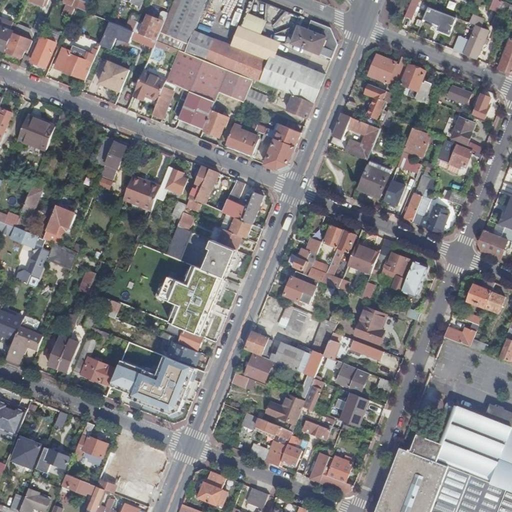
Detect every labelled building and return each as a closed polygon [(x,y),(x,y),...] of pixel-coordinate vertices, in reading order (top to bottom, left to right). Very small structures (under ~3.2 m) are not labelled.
[(76,8),(88,13),(92,4),(83,0),(64,0),(63,3),(76,8)] [(196,29),(208,0),(175,0),(170,13),(166,23),(158,40),(171,45),(180,49),(186,52),(196,29)] [(503,1),(499,0),(493,0),(491,8),(498,11),(503,1)] [(498,11),(498,12),(503,15),(506,7),(504,5),(506,2),(503,1),(498,11)] [(455,17),(430,7),(426,17),(455,28),(458,21),(454,20),(455,17)] [(166,23),(170,13),(165,11),(162,11),(159,19),(161,20),(166,23)] [(139,22),(141,17),(133,14),(127,28),(135,32),(135,31),(139,22)] [(35,29),(42,33),(49,18),(41,15),(35,29)] [(158,40),(166,23),(161,20),(159,19),(148,15),(145,24),(141,33),(155,39),(158,40)] [(292,94),(303,65),(273,54),(278,41),(259,34),(264,23),(249,16),(244,28),(241,27),(233,45),(196,29),(186,52),(204,59),(229,69),(230,69),(254,79),(292,94)] [(477,26),(465,55),(477,60),(490,31),(482,28),(485,20),(473,16),(470,24),(477,26)] [(13,34),(14,34),(15,33),(19,24),(14,22),(1,17),(0,19),(0,48),(6,51),(13,34)] [(335,30),(312,21),(308,30),(300,26),(293,43),(332,59),(340,41),(335,30)] [(135,32),(127,28),(111,22),(97,54),(103,57),(107,47),(108,48),(115,33),(132,39),(134,34),(139,36),(141,33),(135,31),(135,32)] [(145,24),(139,22),(135,31),(141,33),(145,24)] [(460,36),(454,50),(465,55),(477,26),(470,24),(469,23),(463,38),(460,36)] [(15,33),(26,38),(30,29),(19,24),(15,33)] [(14,34),(7,51),(23,58),(26,49),(29,50),(33,41),(26,38),(15,33),(14,34)] [(155,39),(141,33),(139,36),(138,40),(141,42),(139,48),(145,50),(147,44),(152,46),(155,39)] [(33,62),(47,67),(56,42),(42,37),(33,62)] [(511,73),(511,39),(500,69),(511,73)] [(158,40),(156,45),(169,50),(171,45),(158,40)] [(178,54),(180,49),(171,45),(169,50),(178,54)] [(57,68),(86,79),(95,59),(91,57),(89,62),(80,58),(83,51),(73,46),(71,51),(64,48),(57,68)] [(204,59),(186,52),(180,49),(178,54),(167,80),(166,82),(184,90),(180,100),(187,103),(204,59)] [(404,74),(406,70),(397,66),(398,63),(379,56),(370,75),(389,83),(390,83),(399,87),(400,84),(401,83),(404,74)] [(103,57),(93,80),(122,92),(132,69),(103,57)] [(229,69),(204,59),(187,103),(179,120),(204,131),(213,110),(220,92),(229,69)] [(315,103),(326,75),(303,65),(292,94),(294,95),(315,103)] [(400,84),(399,87),(397,91),(416,98),(427,72),(411,66),(407,75),(403,84),(403,85),(400,84)] [(229,69),(220,92),(245,102),(250,90),(254,79),(230,69),(229,69)] [(145,71),(135,94),(145,98),(147,95),(159,100),(164,87),(166,82),(167,80),(145,71)] [(396,94),(370,84),(366,94),(376,97),(368,115),(378,119),(383,108),(385,109),(387,104),(385,103),(386,101),(384,100),(386,94),(389,96),(394,98),(396,94)] [(468,115),(477,96),(453,86),(449,97),(466,104),(462,113),(468,116),(468,115)] [(159,100),(153,114),(163,118),(175,91),(164,87),(159,100)] [(250,90),(245,102),(261,108),(266,96),(250,90)] [(311,112),(315,103),(294,95),(288,110),(308,118),(311,112)] [(487,109),(492,99),(484,95),(476,114),(486,119),(489,110),(487,109)] [(11,113),(0,107),(0,140),(11,113)] [(213,110),(204,131),(221,137),(226,125),(227,126),(230,118),(213,110)] [(65,125),(70,113),(62,111),(58,122),(65,125)] [(378,127),(343,114),(337,128),(334,136),(344,140),(347,131),(350,132),(351,129),(365,135),(362,144),(351,139),(346,152),(369,160),(382,129),(378,127)] [(47,149),(56,127),(28,116),(20,138),(47,149)] [(469,144),(478,124),(462,117),(453,138),(469,144)] [(236,123),(227,144),(253,154),(260,139),(240,131),(242,126),(236,123)] [(263,133),(297,146),(302,133),(282,125),(279,132),(268,128),(266,131),(264,130),(263,133)] [(422,131),(415,128),(403,157),(411,160),(422,131)] [(274,144),(266,165),(278,169),(290,164),(297,146),(263,133),(262,136),(263,137),(262,140),(274,144)] [(104,169),(115,141),(105,136),(95,162),(101,165),(100,168),(104,169)] [(128,145),(115,140),(115,141),(104,169),(102,174),(114,179),(118,169),(119,169),(128,145)] [(467,167),(474,151),(458,145),(455,155),(448,151),(451,142),(446,140),(441,153),(444,154),(441,160),(460,168),(461,165),(467,167)] [(372,160),(370,166),(391,174),(393,169),(372,160)] [(413,170),(415,165),(406,161),(403,167),(409,169),(405,179),(411,181),(414,173),(413,170)] [(206,205),(220,173),(214,171),(202,166),(195,184),(203,187),(200,195),(192,192),(190,198),(203,204),(206,205)] [(391,174),(370,166),(360,189),(381,198),(391,174)] [(173,173),(168,171),(162,185),(182,194),(188,179),(183,177),(185,173),(175,169),(173,173)] [(416,193),(405,220),(408,221),(414,223),(427,190),(433,174),(427,171),(418,194),(416,193)] [(162,187),(134,176),(125,199),(152,210),(162,187)] [(239,198),(246,184),(242,182),(238,180),(231,195),(224,212),(228,214),(253,224),(265,196),(255,193),(252,199),(250,199),(247,207),(234,202),(236,197),(239,198)] [(393,181),(385,200),(398,205),(406,187),(393,181)] [(17,227),(24,230),(30,213),(33,214),(43,190),(33,186),(19,220),(17,227)] [(427,190),(414,223),(442,234),(450,212),(446,210),(448,208),(437,204),(431,220),(425,217),(431,200),(429,198),(431,193),(431,192),(427,190)] [(464,206),(466,199),(452,193),(450,201),(464,206)] [(200,212),(203,204),(190,198),(186,206),(200,212)] [(506,227),(511,229),(511,199),(509,207),(510,207),(507,213),(505,212),(500,224),(506,227)] [(77,214),(57,206),(44,238),(47,239),(56,243),(59,244),(62,236),(61,235),(71,227),(77,214)] [(188,217),(183,214),(179,224),(185,226),(188,217)] [(247,238),(253,224),(228,214),(222,228),(225,229),(244,236),(247,238)] [(3,222),(17,227),(19,220),(6,215),(3,222)] [(47,239),(44,238),(24,230),(17,227),(3,222),(0,220),(0,231),(13,236),(12,238),(35,247),(38,252),(36,253),(35,255),(33,256),(31,261),(32,262),(28,271),(25,270),(19,272),(16,280),(29,285),(33,276),(41,279),(49,259),(52,251),(46,248),(45,246),(47,239)] [(499,224),(495,234),(502,237),(506,227),(500,224),(499,224)] [(178,226),(167,254),(181,260),(193,232),(178,226)] [(339,248),(346,231),(332,226),(326,242),(339,248)] [(484,251),(502,259),(507,247),(511,248),(511,246),(511,229),(506,227),(502,237),(495,234),(490,233),(491,230),(487,228),(486,231),(481,244),(484,251)] [(238,250),(244,236),(225,229),(219,242),(238,250)] [(340,288),(342,283),(335,280),(336,277),(333,276),(345,250),(350,253),(357,236),(346,231),(339,248),(328,274),(324,282),(340,288)] [(313,267),(322,242),(312,238),(307,249),(303,248),(295,266),(310,273),(313,267)] [(388,256),(394,242),(386,239),(381,254),(377,263),(383,265),(386,258),(388,256)] [(227,278),(238,250),(219,242),(214,240),(211,248),(216,250),(208,270),(220,275),(227,278)] [(79,252),(73,249),(59,244),(56,243),(52,251),(49,259),(72,269),(79,252)] [(373,274),(377,263),(381,254),(358,244),(350,264),(373,274)] [(403,291),(415,262),(394,253),(394,255),(391,253),(383,272),(397,278),(394,287),(403,291)] [(429,267),(415,262),(403,291),(418,297),(429,267)] [(205,336),(227,278),(220,275),(208,270),(194,265),(187,282),(171,275),(162,297),(179,304),(171,323),(190,331),(205,336)] [(324,282),(328,274),(313,267),(310,273),(309,276),(324,282)] [(90,293),(98,273),(88,270),(80,290),(90,293)] [(312,305),(320,284),(293,274),(285,295),(312,305)] [(497,283),(488,280),(484,289),(482,288),(476,285),(470,301),(487,308),(494,290),(497,283)] [(363,298),(369,301),(375,285),(369,283),(363,298)] [(494,290),(487,308),(500,313),(506,297),(499,294),(500,292),(494,290)] [(104,314),(116,319),(122,304),(105,297),(101,305),(107,307),(104,314)] [(395,311),(408,316),(411,308),(399,303),(395,311)] [(286,305),(279,328),(301,335),(308,312),(286,305)] [(382,330),(388,315),(368,308),(357,335),(381,344),(386,332),(382,330)] [(1,310),(0,312),(0,333),(16,340),(24,320),(1,310)] [(77,324),(91,330),(92,327),(96,317),(83,311),(77,324)] [(474,323),(480,326),(483,318),(468,313),(466,319),(474,323)] [(16,340),(9,358),(20,363),(27,345),(39,350),(45,335),(36,332),(40,322),(26,316),(24,320),(16,340)] [(68,330),(74,332),(77,324),(71,322),(68,330)] [(199,349),(205,336),(190,331),(171,323),(168,331),(182,337),(180,341),(199,349)] [(474,323),(472,330),(468,328),(466,334),(449,327),(445,337),(472,347),(474,340),(480,326),(474,323)] [(511,324),(499,358),(511,363),(511,340),(510,340),(511,334),(511,324)] [(112,335),(99,330),(98,332),(101,334),(100,334),(111,338),(112,335)] [(246,349),(265,356),(272,337),(253,330),(246,349)] [(335,332),(325,356),(334,359),(341,343),(339,342),(342,335),(335,332)] [(50,365),(59,369),(71,340),(62,336),(50,365)] [(88,337),(74,371),(111,386),(117,373),(118,369),(89,358),(96,340),(88,337)] [(71,340),(59,369),(68,372),(80,342),(71,339),(71,340)] [(179,409),(196,366),(170,355),(130,340),(118,369),(117,373),(111,386),(175,411),(179,409)] [(380,360),(384,351),(355,340),(351,349),(380,360)] [(474,340),(472,347),(486,353),(489,346),(474,340)] [(196,366),(201,353),(175,342),(170,355),(196,366)] [(245,376),(268,383),(275,361),(252,353),(245,376)] [(362,392),(370,373),(340,361),(338,367),(344,369),(338,382),(362,392)] [(257,381),(237,373),(233,382),(246,387),(246,386),(254,389),(257,381)] [(316,378),(307,401),(301,413),(323,422),(324,422),(327,417),(313,412),(326,382),(316,378)] [(392,390),(395,383),(382,378),(380,385),(392,390)] [(342,420),(360,427),(371,400),(353,393),(342,420)] [(307,401),(290,394),(284,409),(272,404),(268,412),(293,423),(290,430),(294,432),(301,413),(307,401)] [(336,407),(345,410),(348,402),(339,399),(336,407)] [(0,427),(18,435),(27,412),(17,408),(16,409),(8,406),(9,404),(0,400),(0,427)] [(511,511),(511,418),(489,409),(488,413),(486,417),(459,406),(444,444),(419,435),(412,452),(402,448),(377,511),(511,511)] [(63,426),(68,414),(61,411),(56,423),(63,426)] [(254,444),(251,454),(280,466),(282,460),(289,445),(291,439),(293,434),(294,432),(290,430),(261,418),(258,426),(289,438),(286,444),(276,440),(271,451),(254,444)] [(331,429),(333,426),(324,422),(323,422),(321,425),(309,420),(306,428),(320,434),(319,435),(328,439),(332,429),(331,429)] [(91,436),(95,425),(89,422),(76,453),(82,456),(84,450),(103,458),(109,444),(91,436)] [(164,452),(119,434),(98,486),(149,507),(167,464),(164,452)] [(299,443),(301,438),(293,434),(291,439),(299,443)] [(31,472),(42,445),(23,438),(12,465),(31,472)] [(289,445),(282,460),(297,466),(303,450),(289,445)] [(71,456),(46,447),(38,468),(48,472),(52,462),(66,468),(71,456)] [(322,453),(312,478),(317,480),(321,482),(326,470),(328,466),(333,452),(331,451),(330,453),(329,453),(328,455),(322,453)] [(330,475),(347,482),(356,459),(346,456),(345,459),(337,457),(336,460),(333,459),(329,467),(330,467),(333,468),(331,472),(330,475)] [(326,470),(321,482),(329,485),(347,493),(353,490),(355,486),(347,482),(330,475),(331,472),(328,471),(326,470)] [(223,489),(228,478),(212,471),(207,483),(206,483),(200,497),(218,505),(221,498),(226,500),(229,492),(223,489)] [(96,490),(98,486),(89,482),(68,474),(63,485),(87,494),(89,491),(92,493),(94,489),(96,490)] [(98,486),(100,481),(91,477),(89,482),(98,486)] [(27,497),(20,511),(32,511),(34,507),(46,511),(52,497),(33,490),(34,488),(31,486),(27,497)] [(106,489),(98,486),(96,490),(95,494),(88,509),(95,511),(139,511),(141,509),(125,503),(123,503),(119,511),(118,511),(117,511),(118,509),(113,506),(116,499),(110,497),(106,507),(99,504),(106,489)] [(264,509),(270,494),(264,492),(255,488),(250,501),(258,504),(258,507),(264,509)] [(19,511),(26,497),(17,493),(11,509),(19,511)]
